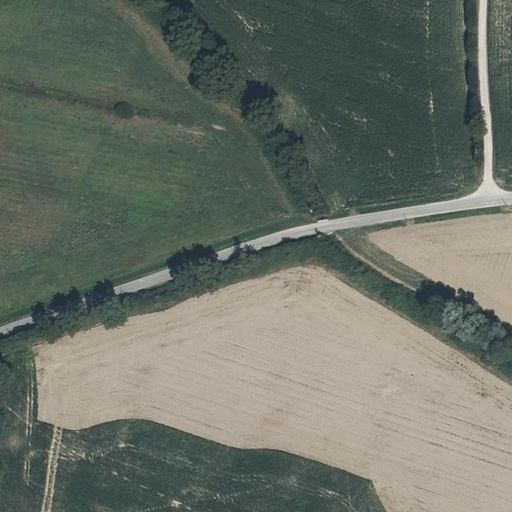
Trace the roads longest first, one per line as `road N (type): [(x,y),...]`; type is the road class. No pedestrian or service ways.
road 1 (unclassified): [(0,334),(318,228),(496,207)]
road 2 (unclassified): [(496,207),(487,0)]
